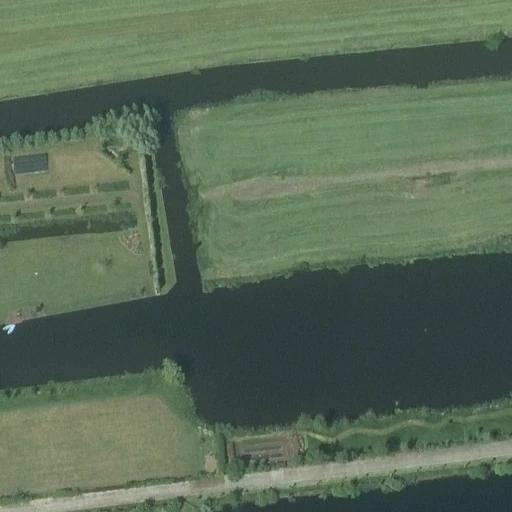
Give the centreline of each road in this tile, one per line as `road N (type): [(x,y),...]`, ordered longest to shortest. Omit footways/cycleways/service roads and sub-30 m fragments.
road 1 (track): [(511,448),(0,511)]
road 2 (unknown): [(424,0),(0,46)]
road 3 (track): [(511,162),(216,191)]
